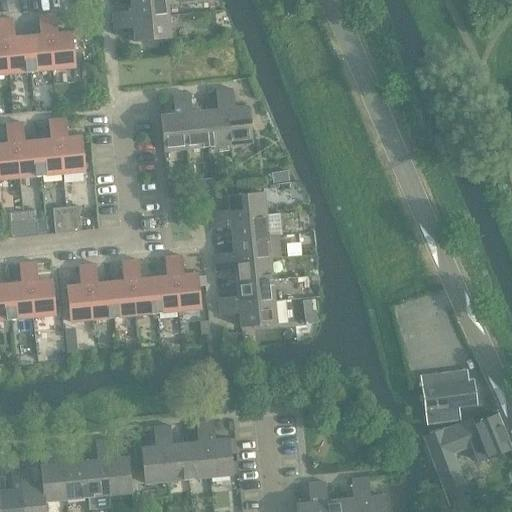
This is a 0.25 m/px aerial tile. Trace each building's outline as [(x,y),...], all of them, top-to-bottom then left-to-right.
[(167,16),(165,0),(130,0),(131,10),(112,12),(113,22),(167,16)] [(27,37),(30,73),(52,71),(46,15),(37,16),(39,36),(27,37)] [(46,15),(52,71),(75,69),(71,33),(58,34),(56,15),(46,15)] [(167,16),(113,22),(114,30),(133,29),(134,42),(169,39),(167,16)] [(0,76),(9,75),(4,20),(0,19),(0,76)] [(4,20),(9,75),(30,73),(27,37),(14,38),(13,19),(4,20)] [(224,91),(229,145),(251,143),(248,107),(234,109),(232,90),(224,91)] [(204,112),(208,148),(229,145),(224,91),(215,92),(217,110),(204,112)] [(180,95),(186,150),(208,148),(204,112),(191,113),(189,94),(180,95)] [(160,116),(163,152),(186,150),(180,95),(171,96),(173,115),(160,116)] [(57,120),(62,175),(85,173),(81,137),(67,139),(65,119),(57,120)] [(37,141),(41,177),(62,175),(57,120),(48,121),(49,140),(37,141)] [(14,124),(19,179),(41,177),(37,141),(25,142),(23,123),(14,124)] [(0,181),(19,179),(14,124),(4,125),(6,144),(0,144),(0,181)] [(287,172),(271,174),(273,184),(288,182),(287,172)] [(211,221),(266,216),(264,193),(228,197),(229,210),(210,212),(211,221)] [(65,208),(68,234),(82,232),(79,207),(65,208)] [(68,234),(65,208),(53,209),(56,235),(68,234)] [(22,212),(24,238),(39,236),(36,211),(22,212)] [(24,238),(22,212),(10,214),(12,239),(24,238)] [(266,216),(211,221),(212,230),(231,228),(232,241),(279,237),(279,236),(269,237),(266,216)] [(233,253),(214,255),(215,265),(271,259),(281,258),(279,237),(232,241),(233,253)] [(173,257),(179,312),(201,310),(198,275),(184,276),(182,256),(173,257)] [(154,279),(157,314),(179,312),(173,257),(164,258),(166,278),(154,279)] [(271,259),(215,265),(216,273),(235,271),(236,284),(273,280),(271,259)] [(130,262),(135,316),(157,314),(154,279),(141,280),(139,261),(130,262)] [(110,283),(114,318),(135,316),(130,262),(121,263),(122,282),(110,283)] [(28,264),(33,319),(56,316),(52,281),(39,282),(37,263),(28,264)] [(8,285),(12,321),(33,319),(28,264),(20,265),(22,283),(8,285)] [(87,266),(92,321),(114,318),(110,283),(98,284),(96,265),(87,266)] [(92,321),(87,266),(78,267),(80,286),(66,287),(70,323),(92,321)] [(273,280),(236,284),(238,296),(218,298),(219,307),(275,302),(273,280)] [(0,322),(12,321),(8,285),(0,285),(0,322)] [(315,300),(303,302),(305,314),(317,311),(315,300)] [(219,307),(220,316),(239,314),(241,328),(277,324),(287,323),(285,301),(275,302),(219,307)] [(76,340),(65,341),(66,354),(77,353),(76,340)] [(422,387),(425,411),(427,425),(459,421),(458,406),(473,404),(470,381),(422,387)] [(459,478),(451,453),(470,446),(477,462),(510,449),(496,415),(473,424),(471,419),(427,434),(443,484),(459,478)] [(206,423),(211,478),(233,476),(230,440),(216,441),(214,422),(206,423)] [(186,444),(189,480),(211,478),(206,423),(197,424),(199,443),(186,444)] [(162,427),(168,482),(189,480),(186,444),(174,446),(172,426),(162,427)] [(168,482),(162,427),(154,428),(156,447),(142,449),(145,484),(168,482)] [(104,441),(110,496),(132,493),(129,458),(115,459),(113,440),(104,441)] [(84,462),(88,498),(110,496),(104,441),(95,442),(97,461),(84,462)] [(61,445),(67,500),(88,498),(84,462),(72,464),(70,444),(61,445)] [(67,500),(61,445),(53,446),(55,465),(40,467),(42,489),(44,503),(45,503),(67,500)] [(20,472),(24,511),(45,511),(45,503),(44,503),(42,489),(30,490),(28,471),(20,472)] [(0,493),(2,511),(24,511),(20,472),(10,473),(12,492),(0,493)] [(360,480),(363,511),(385,511),(384,497),(371,499),(369,479),(360,480)] [(341,502),(341,511),(363,511),(360,480),(351,481),(354,500),(341,502)] [(341,511),(341,502),(329,503),(327,483),(318,484),(320,511),(341,511)] [(320,511),(318,484),(308,485),(310,505),(296,506),(296,511),(320,511)]
